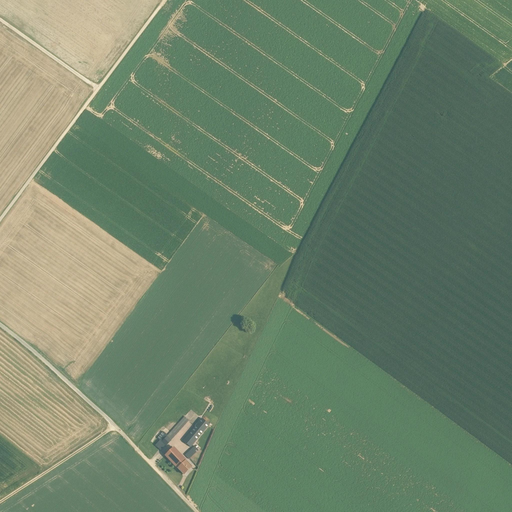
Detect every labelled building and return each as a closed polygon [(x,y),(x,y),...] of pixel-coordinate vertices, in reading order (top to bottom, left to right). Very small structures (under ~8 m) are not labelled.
[(171,441),(189,421),(184,417),(168,436),(163,432),(157,439),(160,441),(155,446),(160,450),(165,446),(171,441)] [(190,448),(210,425),(202,418),(183,441),(190,448)] [(189,459),(198,450),(197,449),(195,447),(194,446),(185,455),(189,459)] [(186,461),(174,448),(165,456),(178,469),(186,461)] [(186,461),(178,469),(184,475),(192,467),(186,461)]
